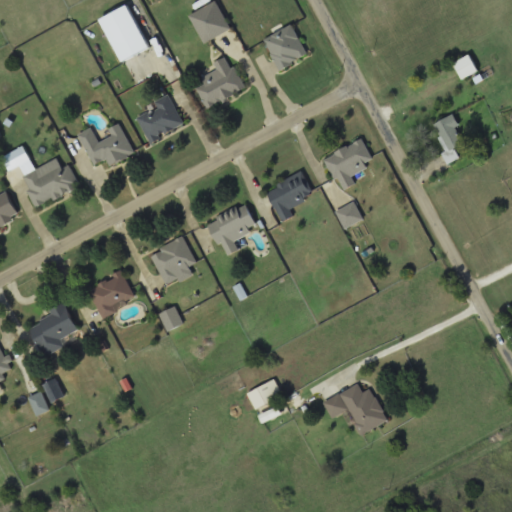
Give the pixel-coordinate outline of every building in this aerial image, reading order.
[(203,42),(231,31),(220,2),(191,13),(203,42)] [(124,62),(152,46),(128,5),(101,20),(124,62)] [(309,57),(295,25),(265,38),(279,70),(309,57)] [(463,79),(479,70),(470,54),(454,63),(463,79)] [(198,87),(208,108),(246,90),(230,55),(214,63),(217,70),(202,77),(205,84),(198,87)] [(157,106),(138,117),(152,143),(185,124),(169,94),(155,102),(157,106)] [(455,147),(467,142),(454,114),(435,123),(448,151),(444,152),(449,162),(460,157),(455,147)] [(80,133),(95,164),(108,158),(111,165),(136,154),(122,123),(110,128),(113,135),(100,141),(93,127),(80,133)] [(374,159),(364,138),(325,158),(342,191),(357,183),(353,176),(369,167),(367,163),(374,159)] [(23,174),(36,206),(81,189),(71,164),(61,167),(59,160),(23,174)] [(291,207),(315,195),(303,171),(267,189),(284,222),(295,216),(291,207)] [(0,224),(20,215),(8,191),(0,195),(0,224)] [(337,210),(345,228),(364,220),(356,201),(337,210)] [(235,239),(258,228),(248,204),(210,221),(226,255),(239,250),(235,239)] [(167,286),(194,274),(190,266),(197,263),(185,237),(152,252),(167,286)] [(103,317),(137,300),(123,271),(89,288),(103,317)] [(30,322),(45,356),(66,347),(62,338),(79,330),(68,305),(30,322)] [(169,331),(185,323),(176,306),(160,314),(169,331)] [(11,369),(0,344),(0,385),(8,382),(4,373),(11,369)] [(284,394),(274,378),(249,394),(258,410),(284,394)] [(389,421),(372,387),(364,391),(360,384),(325,401),(333,418),(350,409),(362,434),(389,421)]
